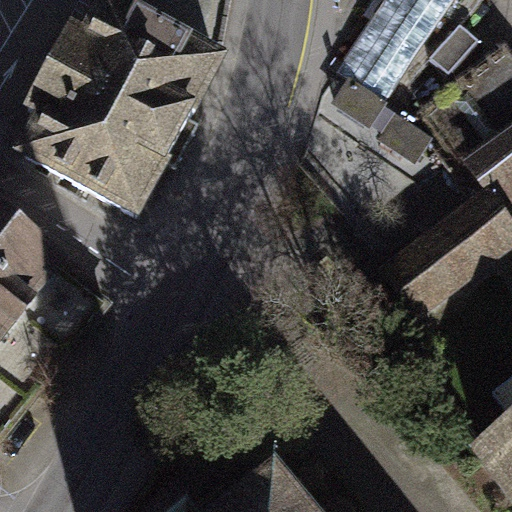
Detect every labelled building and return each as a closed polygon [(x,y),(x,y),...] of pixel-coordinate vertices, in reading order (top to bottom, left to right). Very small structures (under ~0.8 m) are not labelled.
[(463,0),(387,0),(336,78),(346,85),(388,112),(463,0)] [(136,220),(218,70),(104,8),(22,157),(136,220)] [(479,50),(459,33),(428,67),(448,85),(479,50)] [(511,54),(505,45),(412,114),(459,178),(464,174),(481,197),(392,263),(377,274),(412,322),(511,248),(511,54)] [(388,112),(346,85),(331,108),(371,134),(388,112)] [(433,143),(395,117),(376,144),(414,170),(433,143)] [(0,439),(55,371),(105,309),(0,224),(0,439)] [(511,434),(476,463),(511,508),(511,434)] [(297,511),(272,481),(234,511),(297,511)]
